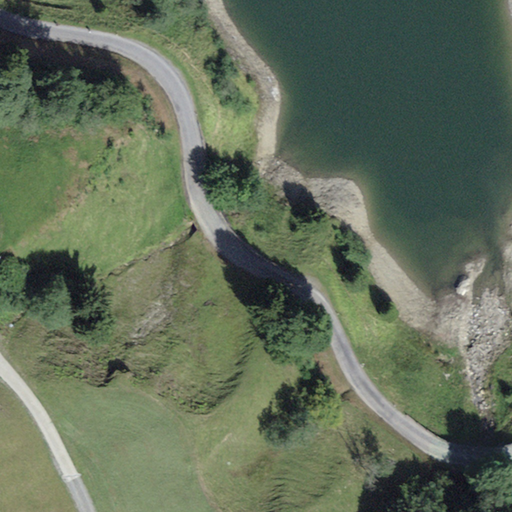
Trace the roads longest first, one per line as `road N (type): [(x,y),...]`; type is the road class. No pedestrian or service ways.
road 1 (unclassified): [(430,445),(380,417),(299,315),(217,239),(199,212),(179,107),(161,75),(0,14)]
road 2 (track): [(0,364),(47,425),(88,511)]
